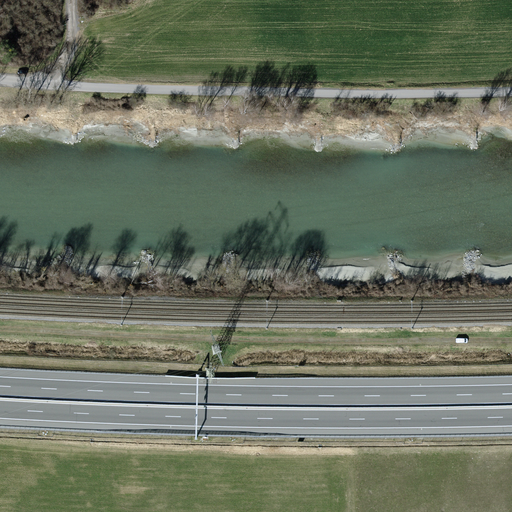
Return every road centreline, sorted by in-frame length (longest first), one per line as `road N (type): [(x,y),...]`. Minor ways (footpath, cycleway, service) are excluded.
road 1 (motorway): [(0,409),(511,417)]
road 2 (motorway): [(511,393),(0,385)]
